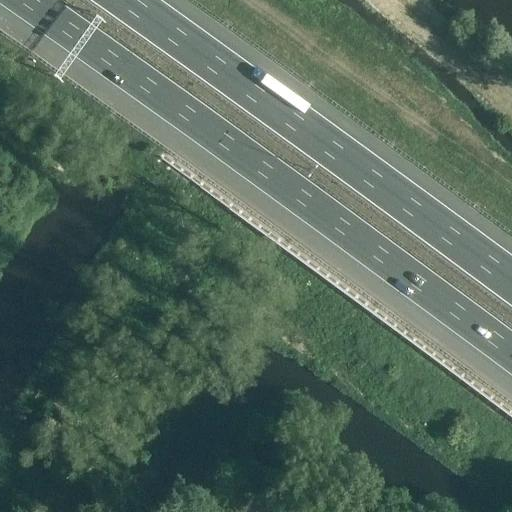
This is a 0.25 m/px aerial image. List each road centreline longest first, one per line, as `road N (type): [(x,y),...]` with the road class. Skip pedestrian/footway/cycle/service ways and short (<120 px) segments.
road 1 (motorway): [(9,0),(511,361)]
road 2 (motorway): [(511,271),(140,0)]
